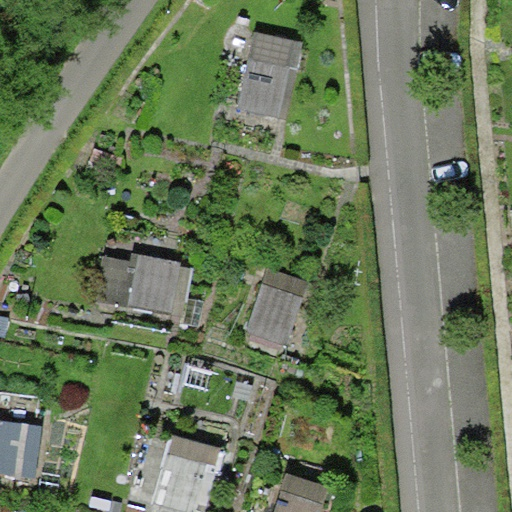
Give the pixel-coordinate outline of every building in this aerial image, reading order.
[(256,34),(238,107),(288,119),(305,46),(256,34)] [(95,301),(130,307),(188,318),(197,268),(134,256),(132,266),(103,260),(95,301)] [(265,283),(248,332),(289,345),(306,297),(265,283)] [(0,472),(34,477),(41,427),(0,421),(0,472)] [(154,504),(182,511),(199,511),(216,450),(171,438),(154,504)] [(325,511),(331,497),(286,480),(274,511),(325,511)]
